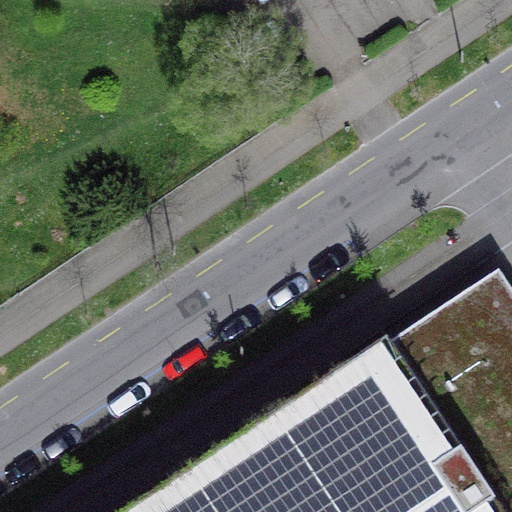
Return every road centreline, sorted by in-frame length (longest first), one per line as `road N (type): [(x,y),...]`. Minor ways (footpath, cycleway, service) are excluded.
road 1 (tertiary): [(511,99),(0,440)]
road 2 (unknown): [(511,316),(381,428),(344,485)]
